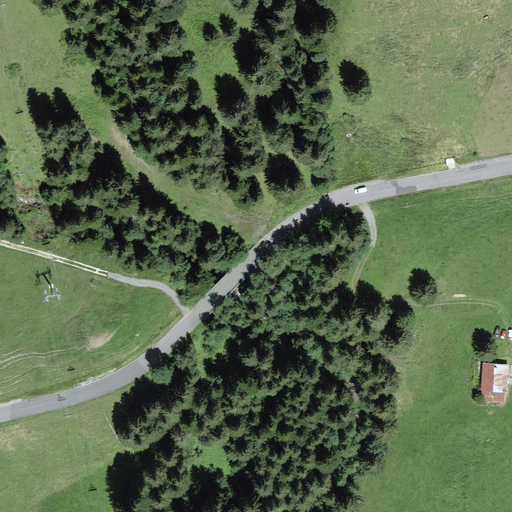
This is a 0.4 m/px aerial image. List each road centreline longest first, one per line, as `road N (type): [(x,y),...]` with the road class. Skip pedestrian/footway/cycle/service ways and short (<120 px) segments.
road 1 (tertiary): [(511,167),(328,204),(266,246),(170,344),(129,374),(0,414)]
road 2 (track): [(361,194),(374,240),(356,274),(363,305),(485,301),(503,312),(511,333)]
road 3 (track): [(0,244),(104,276),(163,284),(180,297),(189,324)]
